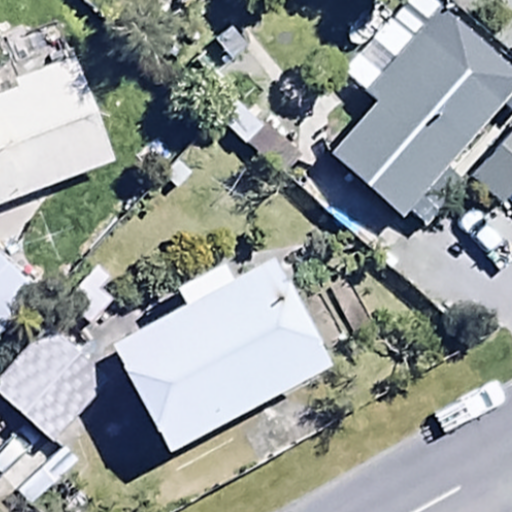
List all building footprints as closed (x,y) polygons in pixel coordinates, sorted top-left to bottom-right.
[(511,103),(511,81),(437,16),(404,54),(380,34),(339,82),(362,102),(314,157),(395,229),(404,219),(418,231),(462,182),(451,173),(511,103)] [(0,103),(0,210),(108,169),(67,64),(9,86),(14,98),(0,103)] [(511,194),(511,195),(511,129),(463,187),(494,214),(511,194)] [(99,355),(157,464),(317,380),(260,271),(221,292),(212,274),(165,299),(174,316),(99,355)] [(0,336),(31,306),(0,274),(0,336)] [(0,406),(47,449),(102,388),(42,335),(0,381),(0,406)]
